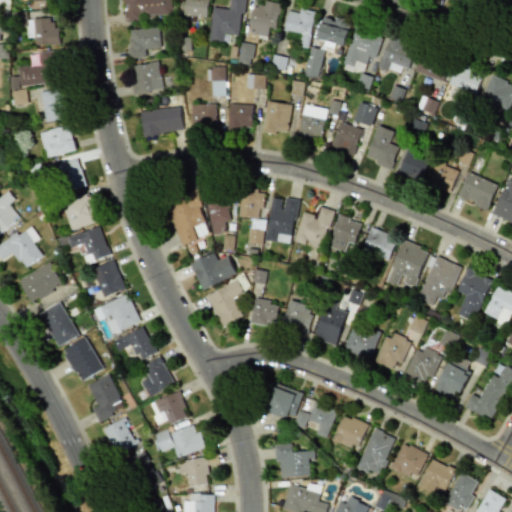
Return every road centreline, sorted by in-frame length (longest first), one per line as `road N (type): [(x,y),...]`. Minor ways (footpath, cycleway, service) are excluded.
road 1 (residential): [(251,511),(231,414),(159,283),(119,176),(92,0)]
road 2 (residential): [(119,176),(203,161),(272,164),(415,210),(511,256)]
road 3 (residential): [(207,369),(261,357),(292,362),(390,400),(511,465)]
road 4 (residential): [(0,317),(104,511)]
road 5 (residential): [(372,0),(511,52)]
